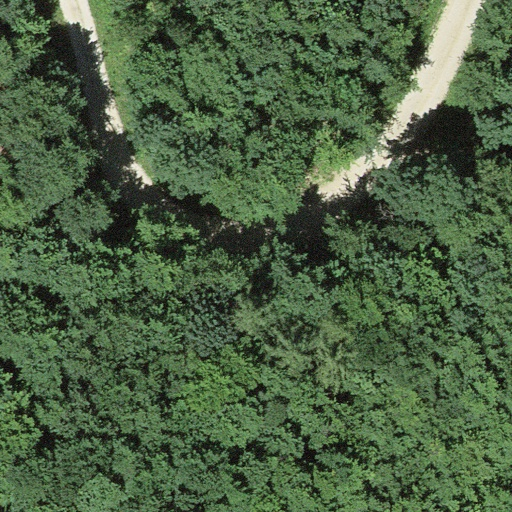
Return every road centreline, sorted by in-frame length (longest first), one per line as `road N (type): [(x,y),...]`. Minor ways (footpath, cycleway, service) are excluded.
road 1 (track): [(228,244),(306,227),(371,176),(462,0)]
road 2 (track): [(228,244),(167,224),(116,176),(67,0)]
road 3 (track): [(129,511),(228,244)]
